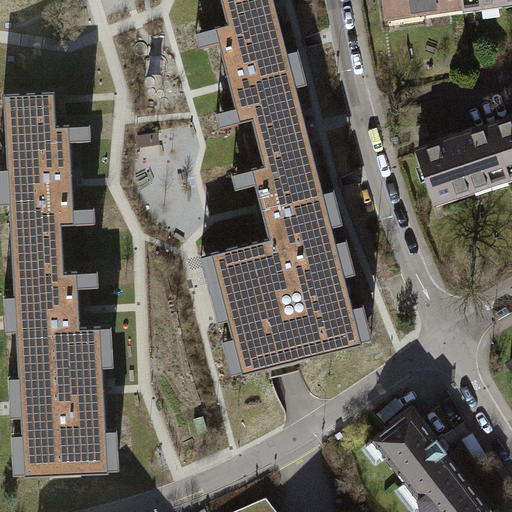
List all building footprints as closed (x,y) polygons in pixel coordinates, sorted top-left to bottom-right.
[(274,128),(301,121),(270,0),(217,0),(224,23),(210,27),(235,123),(249,119),(256,149),(278,143),(274,128)] [(383,0),(386,18),(461,6),(459,0),(383,0)] [(35,256),(60,255),(59,223),(70,223),(66,124),(53,125),(51,92),(0,94),(4,180),(8,243),(34,242),(35,256)] [(96,128),(95,113),(77,114),(78,129),(96,128)] [(511,117),(490,125),(508,174),(511,172),(511,117)] [(309,246),(332,240),(301,121),(274,128),(278,143),(256,149),(259,164),(247,168),(265,238),(267,245),(287,240),(291,257),(301,255),(304,264),(313,261),(309,246)] [(435,200),(508,174),(490,125),(454,137),(418,150),(435,200)] [(82,212),(100,211),(100,196),(82,196),(82,212)] [(265,238),(207,253),(238,373),(358,343),(332,240),(309,246),(313,261),(304,264),(301,255),(291,257),(287,240),(267,245),(265,238)] [(59,380),(101,378),(99,323),(77,324),(75,270),(61,271),(60,255),(35,256),(34,242),(8,243),(12,325),(13,362),(47,360),(47,363),(59,363),(59,380)] [(103,259),(85,260),(86,276),(104,274),(103,259)] [(354,263),(361,292),(370,290),(363,261),(354,263)] [(16,406),(19,476),(106,472),(101,378),(59,380),(59,363),(47,363),(47,360),(13,362),(16,406)] [(415,509),(424,511),(425,511),(466,482),(439,446),(409,405),(385,422),(386,424),(369,437),(415,498),(415,509)] [(469,433),(457,439),(472,465),(483,458),(469,433)] [(488,511),(466,482),(425,511),(488,511)]
